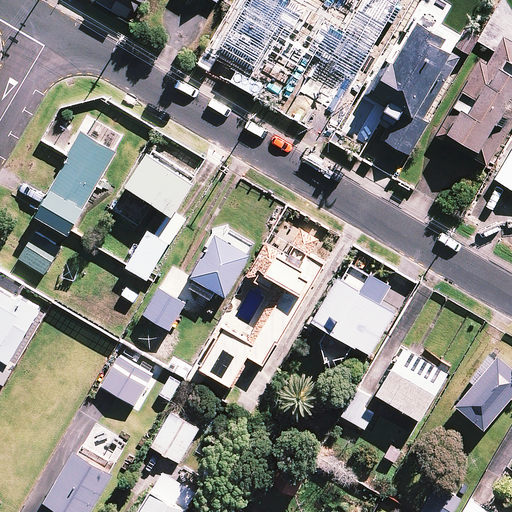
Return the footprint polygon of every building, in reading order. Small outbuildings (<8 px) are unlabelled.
[(253,0),(238,26),(268,43),(282,19),(301,30),(319,0),(253,0)] [(336,0),(334,4),(344,10),(347,4),(360,12),(326,69),(356,86),(391,28),(386,26),(401,0),(336,0)] [(449,33),(417,17),(378,92),(392,99),(384,116),(392,121),(384,137),(410,151),(462,54),(443,44),(449,33)] [(482,35),(469,27),(457,46),(471,54),(482,35)] [(511,132),(511,38),(506,35),(489,65),(481,61),(456,105),(464,109),(461,114),(453,109),(438,135),(492,166),(511,132)] [(118,149),(84,131),(40,213),(74,231),(118,149)] [(177,211),(198,179),(151,149),(130,183),(174,211),(159,235),(150,230),(128,265),(149,278),(187,217),(177,211)] [(511,151),(497,177),(511,185),(511,151)] [(255,248),(220,227),(188,284),(212,298),(217,289),(228,295),(255,248)] [(63,247),(37,231),(21,258),(47,273),(63,247)] [(290,255),(268,242),(250,274),(277,290),(248,340),(225,326),(202,365),(233,383),(251,353),(265,361),(323,262),(295,246),(290,255)] [(366,288),(341,274),(316,318),(373,351),(401,302),(368,284),(366,288)] [(181,286),(166,277),(147,308),(162,316),(181,286)] [(44,309),(0,281),(0,382),(4,385),(13,369),(8,367),(44,309)] [(451,370),(408,343),(380,390),(423,416),(451,370)] [(511,395),(511,365),(500,355),(458,404),(485,427),(511,395)] [(137,366),(120,356),(101,388),(119,398),(137,366)] [(251,415),(267,386),(242,372),(226,400),(251,415)] [(376,388),(363,380),(343,414),(366,428),(375,413),(365,407),(376,388)] [(200,427),(173,411),(153,446),(180,462),(200,427)] [(108,464),(113,457),(83,439),(49,497),(72,511),(92,511),(118,470),(108,464)] [(314,464),(291,452),(276,479),(300,492),(314,464)] [(166,466),(138,511),(184,511),(200,486),(166,466)] [(454,511),(464,498),(440,482),(423,509),(427,511),(454,511)] [(494,511),(471,498),(463,511),(494,511)] [(366,511),(367,511),(352,501),(344,511),(366,511)]
